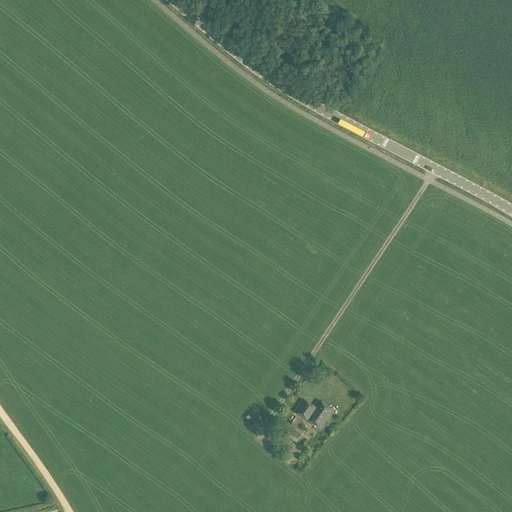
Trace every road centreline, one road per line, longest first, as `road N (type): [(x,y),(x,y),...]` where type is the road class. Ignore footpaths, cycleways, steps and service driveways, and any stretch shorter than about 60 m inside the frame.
road 1 (tertiary): [(511,212),(324,113),(175,0)]
road 2 (track): [(70,511),(0,410)]
